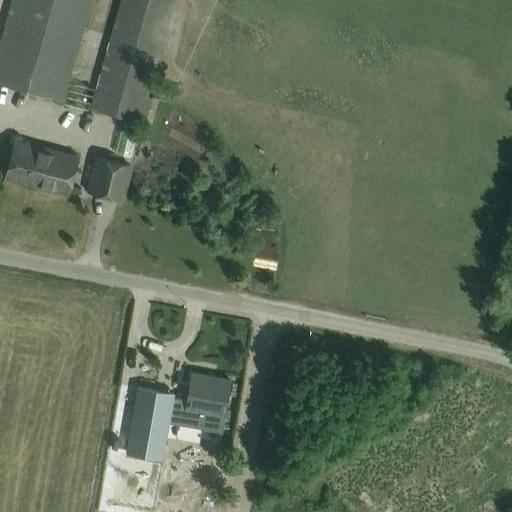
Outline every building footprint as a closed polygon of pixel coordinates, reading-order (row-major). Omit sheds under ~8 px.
[(146,97),(172,0),(118,0),(94,88),(69,81),(91,0),(12,0),(0,44),(0,83),(63,101),(65,94),(91,101),(90,107),(144,122),(151,98),(146,97)] [(76,156),(33,145),(14,140),(3,183),(4,183),(5,177),(66,193),(76,156)] [(95,157),(92,171),(88,190),(122,198),(129,165),(95,157)] [(187,398),(172,395),(168,418),(220,428),(228,381),(191,375),(187,398)] [(136,387),(125,448),(161,455),(168,418),(172,395),(172,394),(136,387)]
